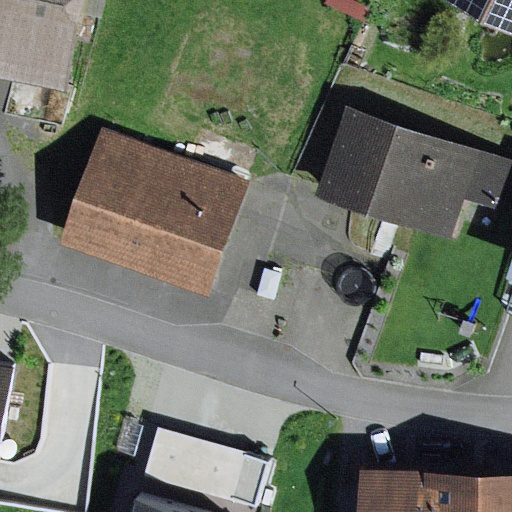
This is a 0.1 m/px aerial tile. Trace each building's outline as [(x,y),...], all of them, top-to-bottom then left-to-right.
[(0,0),(0,70),(72,87),(91,0),(0,0)] [(511,0),(470,0),(511,20),(511,0)] [(511,190),(511,155),(351,102),(322,191),(456,236),(469,197),(506,209),(511,190)] [(192,157),(104,127),(65,240),(214,291),(263,150),(202,129),(192,157)] [(0,471),(11,473),(29,347),(0,343),(0,471)] [(235,495),(247,448),(162,425),(149,471),(235,495)] [(262,502),(275,456),(247,448),(235,495),(262,502)] [(511,511),(511,464),(367,462),(365,511),(511,511)] [(238,511),(240,507),(139,479),(129,511),(238,511)]
